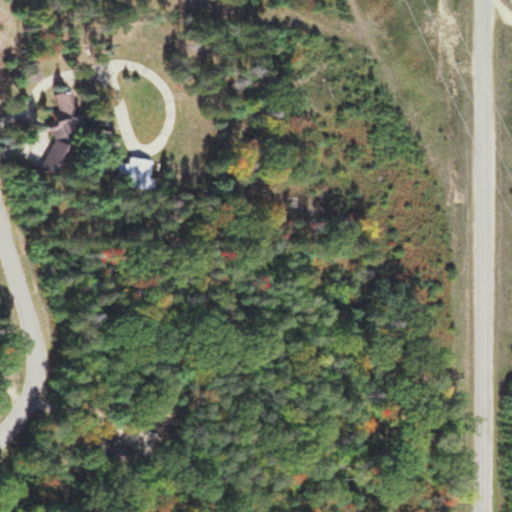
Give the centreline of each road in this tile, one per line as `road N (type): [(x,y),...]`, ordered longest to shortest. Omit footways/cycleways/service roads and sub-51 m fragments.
road 1 (residential): [(487,511),(489,0)]
road 2 (residential): [(0,438),(31,395),(34,366),(0,214)]
